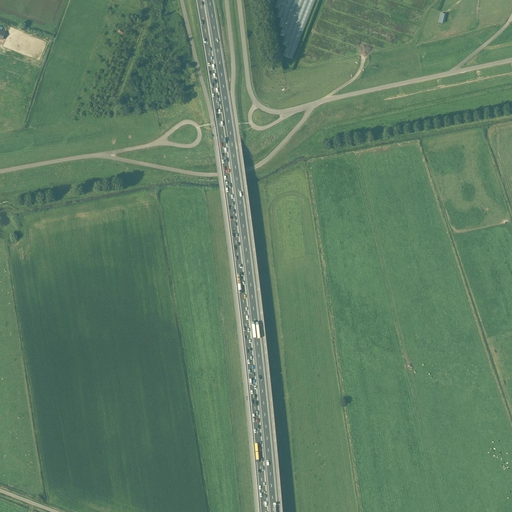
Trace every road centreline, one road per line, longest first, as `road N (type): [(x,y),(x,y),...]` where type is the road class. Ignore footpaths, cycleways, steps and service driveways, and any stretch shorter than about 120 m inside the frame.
road 1 (unclassified): [(181,0),(216,149),(257,511)]
road 2 (trunk): [(200,0),(264,511)]
road 3 (trunk): [(273,511),(209,0)]
road 4 (unclassified): [(280,511),(226,0)]
road 5 (unclassified): [(511,61),(315,103)]
